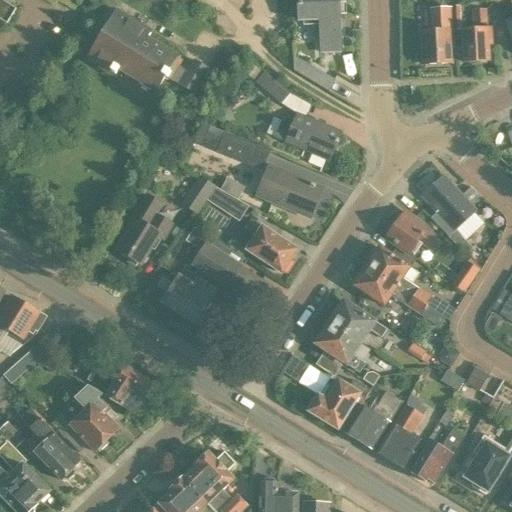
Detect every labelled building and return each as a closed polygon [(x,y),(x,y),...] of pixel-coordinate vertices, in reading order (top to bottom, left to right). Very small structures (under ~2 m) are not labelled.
[(321,21),(322,53),(339,53),(337,0),(299,0),(300,21),(321,21)] [(430,12),(431,33),(422,34),(424,66),(451,65),(450,49),(454,49),(453,32),(451,32),(450,10),(453,10),(452,0),(427,0),(428,12),(430,12)] [(151,89),(153,89),(157,92),(165,77),(170,80),(182,61),(147,39),(150,33),(117,13),(116,14),(109,9),(100,23),(107,28),(88,58),(115,75),(119,69),(139,81),(141,84),(151,89)] [(472,10),(473,31),(462,31),(464,64),(490,63),(489,47),(493,47),(492,30),(488,30),(486,9),(472,10)] [(0,13),(0,34),(4,36),(13,22),(0,13)] [(293,72),(329,93),(335,81),(293,56),(293,72)] [(194,59),(179,86),(194,95),(209,68),(194,59)] [(244,72),(281,105),(289,96),(252,64),(244,72)] [(273,139),(329,162),(341,133),(298,115),(294,126),(281,121),(273,139)] [(201,145),(262,171),(270,152),(209,126),(201,145)] [(258,196),(310,218),(323,189),(270,167),(258,196)] [(206,202),(207,202),(217,188),(199,177),(181,204),(197,215),(206,202)] [(453,233),(448,238),(466,258),(471,249),(456,232),(476,213),(443,177),(421,197),(453,233)] [(225,190),(242,197),(246,185),(230,178),(225,190)] [(217,188),(207,202),(238,223),(248,208),(228,195),(217,188)] [(148,195),(142,204),(126,230),(129,232),(118,250),(141,265),(160,235),(165,238),(174,225),(157,215),(163,205),(148,195)] [(386,240),(398,249),(415,261),(416,260),(410,256),(419,244),(430,252),(438,240),(427,232),(428,230),(417,223),(415,226),(403,217),(386,240)] [(248,251),(282,274),(297,252),(275,237),(276,235),(264,227),(263,229),(251,220),(244,230),(256,239),(248,251)] [(185,270),(164,303),(197,324),(216,293),(215,292),(221,283),(251,302),(263,282),(206,246),(194,266),(199,269),(194,276),(185,270)] [(372,263),(368,269),(426,307),(433,297),(405,278),(411,270),(410,269),(415,261),(398,249),(392,258),(381,250),(379,253),(376,252),(371,258),(372,263)] [(450,286),(463,294),(479,271),(466,263),(450,286)] [(426,307),(368,269),(363,276),(359,277),(356,282),(357,286),(355,288),(384,308),(392,298),(420,317),(426,307)] [(511,295),(511,296),(499,316),(511,323),(511,295)] [(5,337),(22,347),(36,334),(46,318),(12,297),(0,315),(0,352),(0,351),(0,337),(4,330),(8,333),(5,337)] [(333,321),(331,324),(361,344),(370,331),(381,339),(387,331),(345,303),(338,314),(335,312),(330,319),(333,321)] [(444,303),(437,313),(449,321),(456,311),(444,303)] [(426,307),(420,317),(438,329),(444,320),(437,315),(426,307)] [(492,313),(484,326),(484,328),(493,333),(501,319),(492,313)] [(361,344),(331,324),(329,328),(326,326),(321,334),(324,335),(317,346),(359,374),(365,364),(353,356),(361,344)] [(59,325),(29,351),(52,365),(72,334),(59,325)] [(52,365),(29,351),(30,352),(3,376),(11,385),(30,368),(35,371),(39,365),(43,367),(53,374),(57,369),(52,365)] [(323,354),(315,366),(334,378),(342,366),(323,354)] [(287,372),(302,381),(312,364),(296,355),(287,372)] [(96,385),(109,393),(107,398),(133,414),(138,412),(145,401),(152,399),(156,392),(154,386),(113,360),(104,375),(94,369),(88,380),(96,385)] [(465,384),(478,392),(488,375),(474,367),(465,384)] [(313,399),(308,407),(309,412),(338,430),(346,416),(353,420),(361,407),(366,399),(370,392),(353,381),(348,389),(338,383),(337,385),(330,380),(319,398),(319,397),(313,399)] [(82,414),(69,427),(94,453),(98,449),(102,450),(105,447),(106,442),(118,429),(112,423),(117,418),(98,398),(102,395),(88,386),(79,396),(71,404),(82,414)] [(361,407),(353,420),(345,434),(373,452),(403,403),(385,392),(372,413),(361,407)] [(80,463),(54,436),(24,403),(18,409),(24,415),(20,419),(34,435),(25,444),(62,482),(68,482),(75,475),(75,468),(80,463)] [(406,407),(377,454),(406,472),(423,444),(411,436),(427,409),(418,404),(413,411),(406,407)] [(7,424),(0,430),(0,432),(15,449),(24,441),(7,424)] [(454,430),(451,436),(443,448),(431,441),(411,474),(426,483),(427,482),(434,486),(453,455),(450,453),(453,447),(457,450),(465,437),(454,430)] [(466,477),(461,474),(460,475),(473,483),(471,487),(486,497),(511,454),(511,440),(506,450),(484,437),(478,447),(473,455),(478,458),(466,477)] [(0,494),(16,511),(34,511),(35,509),(37,507),(36,507),(50,494),(23,466),(26,463),(8,443),(0,450),(0,457),(15,473),(9,479),(0,469),(0,494)] [(183,479),(214,511),(242,511),(248,507),(237,495),(231,500),(223,491),(234,480),(227,474),(236,465),(224,453),(215,462),(208,454),(196,467),(197,468),(184,480),(183,479)] [(214,511),(183,479),(170,492),(172,493),(159,506),(164,511),(214,511)] [(278,485),(279,485),(274,480),(266,480),(261,485),(260,511),(277,511),(278,510),(274,510),(274,500),(278,500),(278,485)] [(279,485),(278,485),(278,500),(274,500),(274,510),(278,510),(277,511),(298,511),(298,495),(284,495),(284,490),(279,490),(279,485)]
